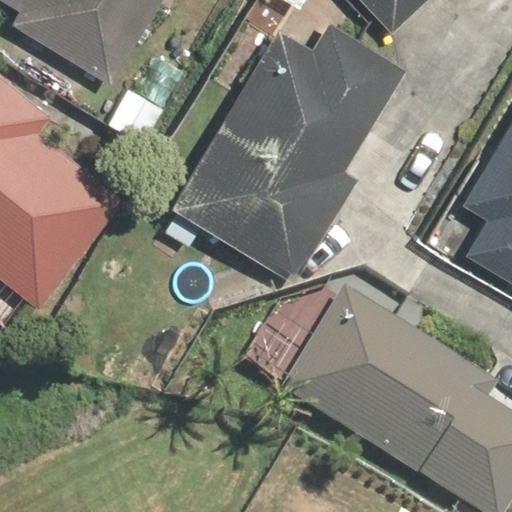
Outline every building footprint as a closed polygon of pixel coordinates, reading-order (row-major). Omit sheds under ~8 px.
[(0,23),(99,84),(151,0),(0,0),(0,10),(5,13),(0,19),(0,23)] [(347,0),(382,35),(417,0),(347,0)] [(333,171),(393,72),(317,27),(301,53),(259,28),(149,209),(281,288),(347,179),(333,171)] [(0,289),(23,308),(111,197),(31,133),(42,119),(0,86),(0,289)] [(483,207),(464,238),(511,267),(511,98),(456,191),(483,207)] [(265,394),(462,511),(495,511),(511,485),(511,424),(423,371),(435,351),(329,288),(265,394)]
